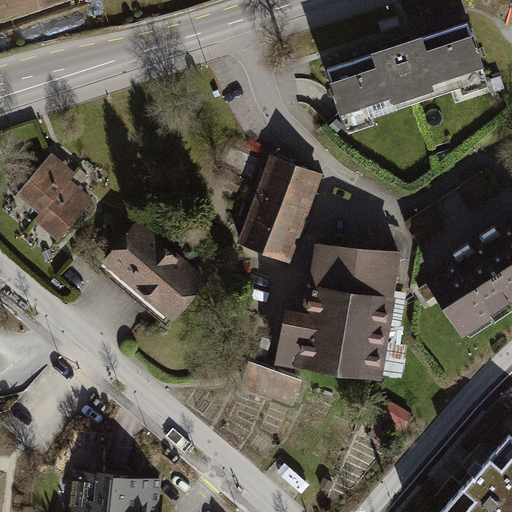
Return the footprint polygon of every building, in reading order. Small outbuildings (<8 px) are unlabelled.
[(1,0),(9,21),(70,0),(1,0)] [(397,46),(327,69),(349,136),(375,127),(373,119),(418,104),(460,91),(463,100),(491,91),(468,22),(397,46)] [(51,157),(18,196),(42,215),(68,184),(74,176),(51,157)] [(237,242),(292,263),(325,180),(269,159),(237,242)] [(483,173),(457,190),(472,211),(497,194),(483,173)] [(92,203),(68,184),(42,215),(36,223),(60,242),(92,203)] [(430,207),(405,224),(419,245),(444,228),(430,207)] [(511,218),(424,278),(466,341),(511,310),(511,218)] [(106,274),(184,341),(218,301),(140,234),(106,274)] [(276,365),(381,379),(398,257),(315,245),(306,310),(294,308),(284,307),(276,365)] [(438,511),(511,511),(511,436),(509,434),(438,511)] [(161,511),(164,482),(77,474),(73,511),(161,511)]
